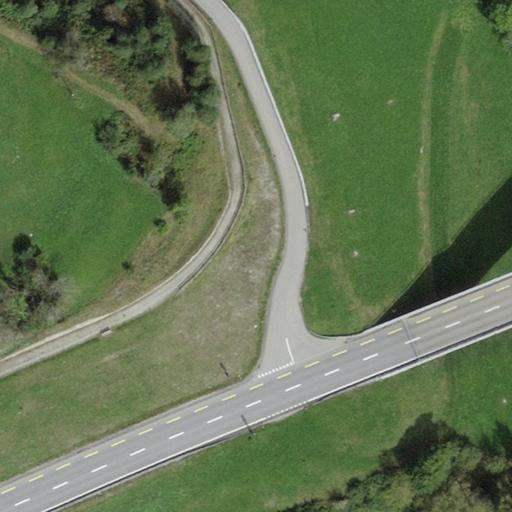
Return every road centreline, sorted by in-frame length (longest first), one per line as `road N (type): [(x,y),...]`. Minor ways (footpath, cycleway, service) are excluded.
road 1 (track): [(0,369),(167,291),(192,269),(230,211),(235,167),(220,88),(203,31),(176,0)]
road 2 (unclassified): [(205,0),(237,38),(292,185),(298,227),(285,326),(301,384)]
road 3 (primary): [(7,511),(301,384)]
road 4 (primary): [(301,384),(511,300)]
